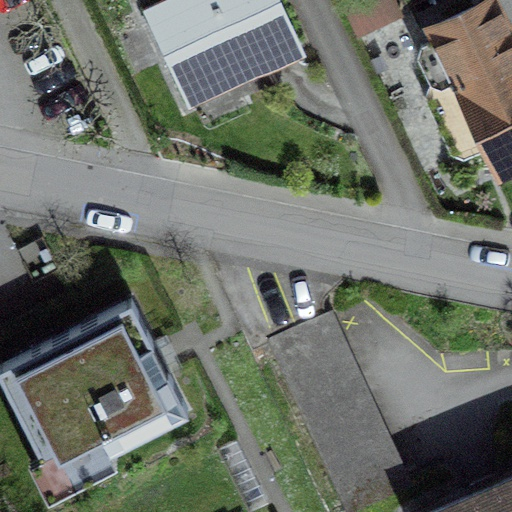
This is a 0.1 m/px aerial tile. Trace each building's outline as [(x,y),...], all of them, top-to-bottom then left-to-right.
[(300,39),(279,0),(214,0),(171,22),(205,87),(300,39)] [(511,160),(511,38),(495,0),(474,0),(436,16),(500,165),(511,160)] [(186,421),(122,307),(8,371),(72,484),(186,421)] [(332,316),(274,340),(344,506),(402,482),(332,316)] [(511,511),(511,486),(450,511),(511,511)]
